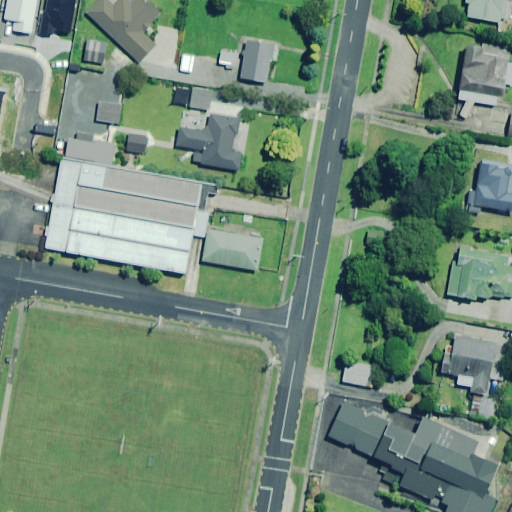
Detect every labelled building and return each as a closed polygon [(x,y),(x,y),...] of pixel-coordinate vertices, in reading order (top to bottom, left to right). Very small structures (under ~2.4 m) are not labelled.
[(107,0),(96,0),(85,11),(139,65),(157,47),(143,33),(163,14),(148,0),(132,0),(131,2),(129,0),(118,0),(113,6),(107,0)] [(507,0),(464,0),(464,3),(468,4),(467,19),(505,23),(507,0)] [(107,44),(87,41),(84,61),(104,64),(107,44)] [(240,55),(244,56),(241,80),(270,84),(273,59),(275,60),(276,45),(246,41),(245,49),(241,48),(240,55)] [(11,44),(0,42),(0,106),(1,107),(11,44)] [(511,86),(511,49),(467,42),(457,100),(498,107),(502,84),(511,86)] [(237,54),(221,52),(219,65),(235,67),(237,54)] [(194,61),(182,59),(180,71),(192,74),(194,61)] [(213,93),(193,90),(190,108),(211,111),(213,93)] [(122,106),(99,102),(96,122),(119,125),(122,106)] [(239,120),(210,115),(207,134),(180,129),(177,147),(195,150),(193,163),(240,172),(243,154),(233,152),(239,120)] [(97,140),(98,135),(61,128),(56,155),(108,163),(111,143),(97,140)] [(149,138),(129,135),(126,152),(146,155),(149,138)] [(195,182),(56,159),(42,241),(181,265),(195,182)] [(460,211),(464,211),(480,214),(481,207),(511,212),(511,166),(480,161),(475,192),(468,191),(466,203),(461,202),(460,211)] [(255,239),(203,230),(197,264),(249,273),(255,239)] [(508,255),(460,247),(458,262),(453,261),(447,295),(474,300),(475,297),(491,300),(491,297),(511,300),(511,267),(506,267),(508,255)] [(498,345),(455,338),(453,350),(445,349),(441,374),(458,377),(457,385),(471,388),(471,393),(485,395),(488,380),(499,382),(503,360),(496,359),(498,345)] [(380,369),(346,363),(343,383),(377,389),(380,369)] [(408,427),(339,399),(321,443),(395,474),(388,489),(442,511),(480,511),(499,467),(407,429),(408,427)] [(496,402),(472,399),(470,418),(494,421),(496,402)] [(511,444),(511,423),(506,420),(488,449),(503,459),(511,444)]
